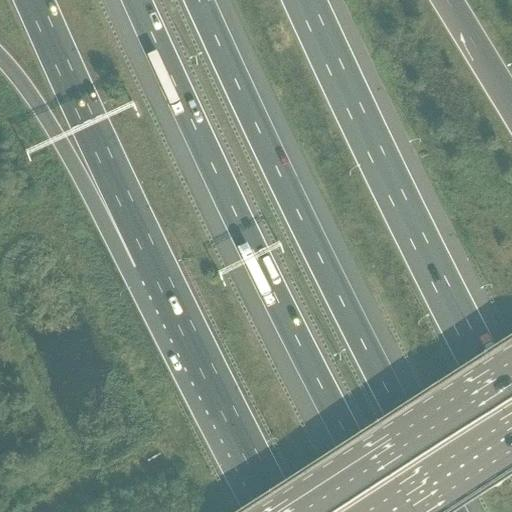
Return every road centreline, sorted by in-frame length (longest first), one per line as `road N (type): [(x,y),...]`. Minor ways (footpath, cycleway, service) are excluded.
road 1 (motorway): [(450,511),(328,283),(199,0)]
road 2 (motorway): [(136,0),(386,511)]
road 3 (motorway): [(511,423),(304,0)]
road 4 (trunk): [(33,0),(153,264)]
road 5 (trunk): [(153,264),(278,511)]
road 6 (trunk): [(0,58),(153,264)]
road 7 (secondary): [(511,373),(303,511)]
